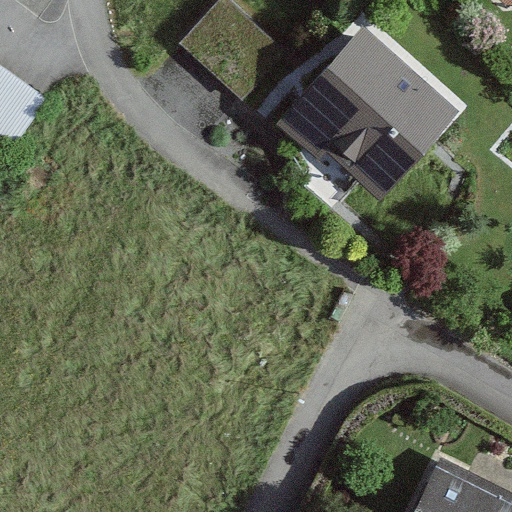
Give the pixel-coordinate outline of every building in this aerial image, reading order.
[(511,0),(491,0),(511,18),(511,0)] [(285,60),(227,8),(189,51),(247,102),(285,60)] [(466,129),(361,44),(287,135),(392,220),(466,129)] [(0,130),(15,141),(47,91),(0,57),(0,130)] [(511,511),(511,503),(436,469),(416,511),(511,511)]
